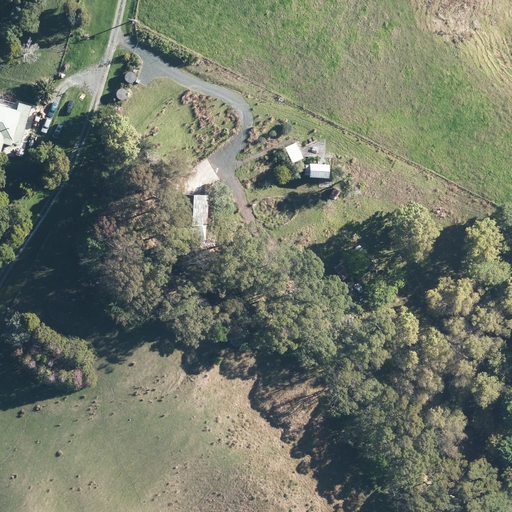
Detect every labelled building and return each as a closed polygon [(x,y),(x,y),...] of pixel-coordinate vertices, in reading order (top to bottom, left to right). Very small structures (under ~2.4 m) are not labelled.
[(81,56),(89,40),(79,35),(71,51),(81,56)] [(14,107),(0,102),(0,154),(4,142),(19,147),(32,104),(16,99),(14,107)] [(305,162),(305,174),(331,176),(331,164),(305,162)] [(370,259),(358,245),(332,266),(345,280),(370,259)] [(72,311),(55,302),(50,313),(66,322),(72,311)]
